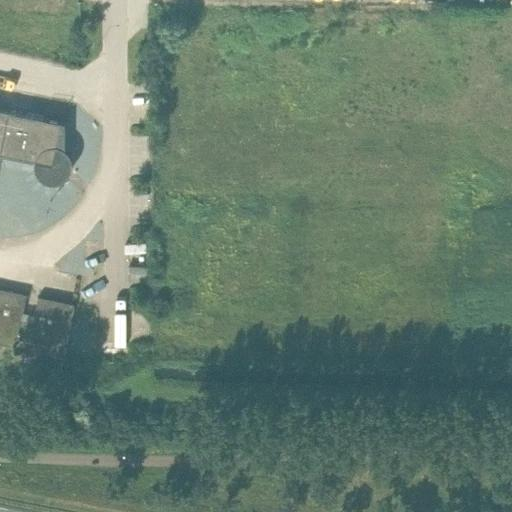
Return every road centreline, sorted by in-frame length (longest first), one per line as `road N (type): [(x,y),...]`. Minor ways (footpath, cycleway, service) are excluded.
road 1 (unclassified): [(115,337),(115,0)]
road 2 (unknown): [(0,252),(42,244),(115,173)]
